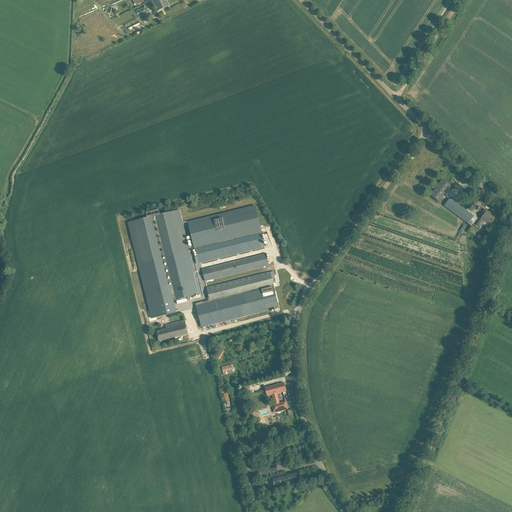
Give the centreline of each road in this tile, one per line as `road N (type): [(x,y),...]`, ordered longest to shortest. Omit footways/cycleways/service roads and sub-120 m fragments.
road 1 (unclassified): [(349,511),(304,417),(299,312),(430,132)]
road 2 (unclassified): [(430,132),(301,0)]
road 3 (track): [(457,382),(511,216)]
road 4 (unclassified): [(405,511),(457,382)]
